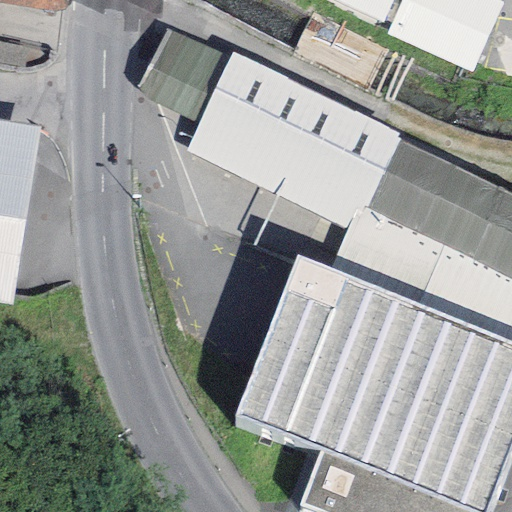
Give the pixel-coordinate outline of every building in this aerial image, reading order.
[(0,0),(0,1),(68,10),(68,0),(0,0)] [(330,0),(380,22),(391,0),(330,0)] [(496,0),(402,0),(386,37),(471,74),(502,2),(496,0)] [(226,58),(165,32),(133,93),(194,121),(226,58)] [(0,41),(0,60),(33,62),(34,43),(0,41)] [(404,136),(229,52),(226,58),(194,121),(179,152),(346,226),(354,210),(365,215),(366,214),(401,143),(404,136)] [(39,127),(0,121),(0,303),(11,306),(39,127)] [(511,195),(401,143),(366,214),(511,278),(511,195)] [(327,269),(511,349),(511,278),(366,214),(365,215),(354,210),(346,226),(327,269)] [(511,349),(327,269),(298,260),(232,418),(319,454),(298,504),(318,511),(487,511),(511,452),(511,349)]
